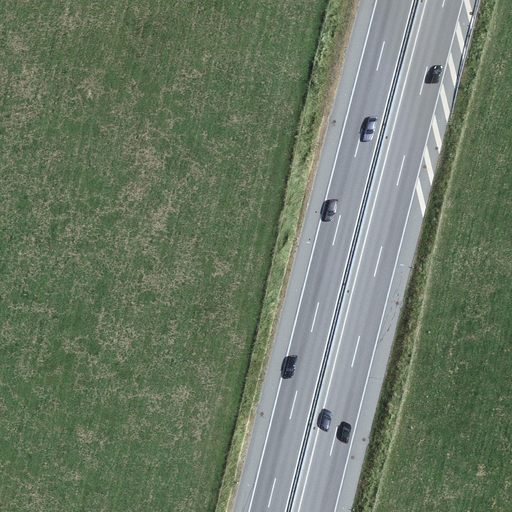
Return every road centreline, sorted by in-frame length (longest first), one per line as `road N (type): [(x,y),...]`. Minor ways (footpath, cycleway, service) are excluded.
road 1 (motorway): [(316,511),(443,0)]
road 2 (motorway): [(394,0),(267,511)]
